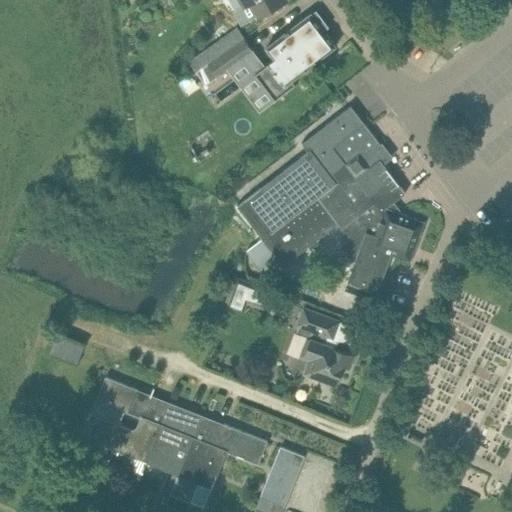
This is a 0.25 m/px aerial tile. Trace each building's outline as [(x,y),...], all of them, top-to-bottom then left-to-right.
[(241,0),(244,5),(234,10),(242,25),(257,16),(286,0),(241,0)] [(275,100),(296,84),(292,79),(320,58),(336,46),(324,30),(328,26),(316,10),(312,13),(311,13),(266,47),(274,58),(255,74),(275,100)] [(219,52),(206,61),(217,77),(254,51),(243,35),(219,52)] [(219,52),(213,44),(200,53),(206,61),(219,52)] [(206,61),(195,69),(202,79),(206,85),(217,77),(206,61)] [(343,289),(356,294),(374,301),(392,255),(410,262),(426,221),(396,210),(391,204),(406,193),(397,181),(398,180),(397,179),(396,180),(394,177),(395,176),(394,175),(392,176),(390,173),(392,172),(391,171),(390,172),(380,159),(380,160),(372,150),(380,143),(351,105),(302,142),(308,150),(237,204),(284,265),(332,229),(329,225),(336,220),(350,239),(341,245),(353,260),(354,261),(343,289)] [(235,282),(225,308),(241,314),(243,306),(253,310),(256,302),(265,305),(269,294),(235,282)] [(339,321),(321,314),(302,307),(296,324),(310,329),(306,338),(305,337),(298,356),(307,360),(302,373),(337,386),(344,366),(350,368),(354,355),(325,344),(327,336),(333,338),(339,321)] [(105,376),(98,395),(91,413),(88,412),(80,434),(79,436),(94,442),(95,439),(113,446),(146,459),(150,449),(146,447),(156,423),(158,424),(167,403),(155,398),(154,403),(149,401),(151,396),(137,391),(138,389),(105,376)] [(156,423),(146,447),(150,449),(146,459),(147,459),(170,468),(156,504),(154,508),(164,511),(166,508),(171,494),(201,416),(190,412),(188,416),(182,413),(184,409),(167,403),(158,424),(156,423)] [(258,464),(267,441),(224,423),(221,429),(216,427),(218,423),(201,416),(171,494),(191,502),(199,483),(212,488),(217,475),(215,474),(225,450),(258,464)] [(295,479),(304,456),(280,446),(271,469),(295,479)] [(271,469),(266,481),(291,490),(295,479),(271,469)] [(291,490),(266,481),(260,496),(284,506),(291,490)] [(260,496),(253,511),(281,511),(284,506),(260,496)]
